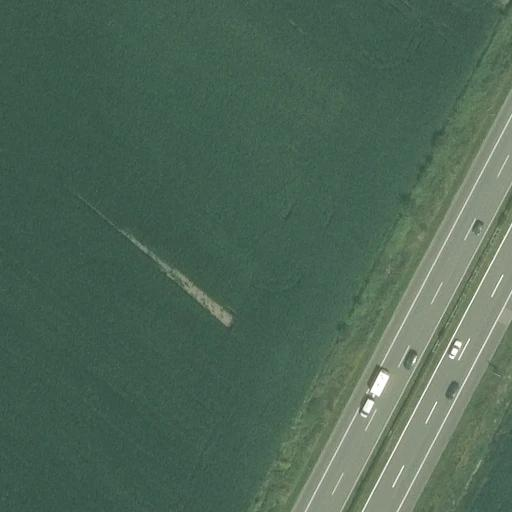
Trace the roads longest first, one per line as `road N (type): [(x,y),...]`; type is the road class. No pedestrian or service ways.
road 1 (motorway): [(511,137),(317,511)]
road 2 (motorway): [(392,511),(511,282)]
